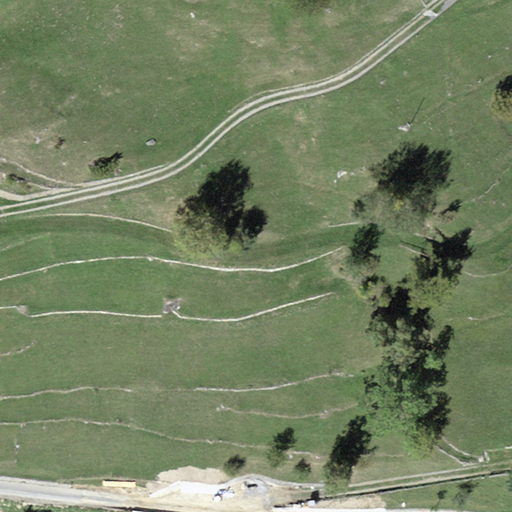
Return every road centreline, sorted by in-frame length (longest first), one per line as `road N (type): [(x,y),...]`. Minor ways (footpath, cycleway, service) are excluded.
road 1 (track): [(0,218),(186,175),(255,110),(355,86),(467,0)]
road 2 (track): [(511,471),(264,499),(244,511)]
road 3 (unclassified): [(218,511),(0,487)]
